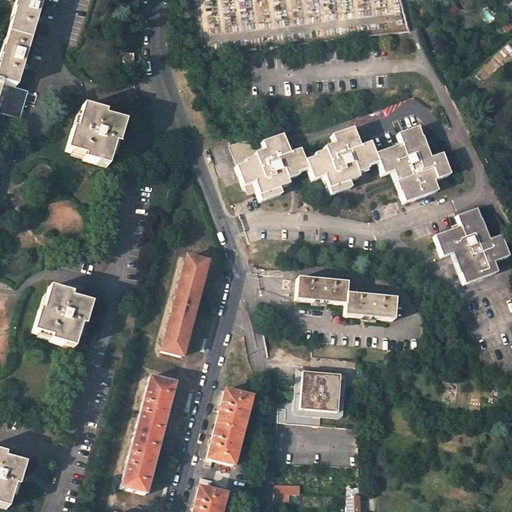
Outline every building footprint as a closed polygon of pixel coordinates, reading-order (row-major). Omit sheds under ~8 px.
[(0,115),(19,121),(23,106),(27,93),(15,89),(22,64),(36,17),(41,0),(18,0),(12,21),(11,21),(4,42),(5,43),(0,59),(0,115)] [(133,63),(134,55),(123,54),(122,63),(133,63)] [(103,114),(91,110),(82,108),(74,131),(70,130),(63,153),(81,158),(80,162),(104,169),(112,146),(116,147),(123,123),(103,117),(103,114)] [(358,149),(356,145),(351,130),(329,138),(333,149),(324,152),(323,151),(312,155),(313,158),(303,162),(298,150),(288,154),(281,135),(259,143),(260,146),(252,149),(250,141),(230,148),(237,167),(233,169),(241,190),(245,188),(247,194),(253,192),(259,207),(280,199),(276,189),(287,185),(286,182),(290,180),(296,178),(297,180),(307,176),(312,188),(322,184),(329,202),(349,194),(347,186),(357,182),(354,174),(359,172),(364,170),(365,172),(375,168),(380,181),(393,175),(395,180),(396,185),(393,186),(402,207),(434,195),(430,185),(446,179),(439,157),(426,162),(415,131),(394,138),(398,148),(373,157),(369,145),(358,149)] [(459,231),(454,233),(432,241),(439,261),(449,257),(462,289),(491,278),(487,267),(507,260),(499,239),(488,243),(484,233),(480,235),(476,225),(480,223),(476,212),(455,220),(459,231)] [(186,257),(181,275),(184,276),(168,335),(165,334),(161,352),(180,357),(192,315),(206,262),(186,257)] [(181,275),(165,334),(168,335),(184,276),(181,275)] [(394,321),(396,298),(346,293),(347,283),(297,279),(295,301),(345,305),(343,316),(394,321)] [(90,306),(77,301),(70,299),(71,297),(64,295),(47,289),(40,312),(36,311),(29,334),(47,339),(47,342),(72,351),(79,328),(83,329),(90,306)] [(357,346),(312,342),(311,355),(356,360),(357,346)] [(338,375),(301,371),(298,410),(291,409),(276,408),(276,411),(276,422),(358,429),(358,415),(341,413),(335,413),(338,375)] [(301,371),(295,371),(291,409),(298,410),(301,371)] [(335,413),(341,413),(344,375),(338,375),(335,413)] [(173,384),(148,377),(119,487),(144,494),(148,478),(169,399),(173,384)] [(244,423),(242,422),(246,405),(248,405),(250,397),(224,390),(221,401),(209,445),(206,459),(232,466),(234,457),(232,457),(237,439),(240,439),(244,423)] [(4,456),(0,454),(0,508),(5,511),(12,488),(16,489),(23,465),(3,459),(4,456)] [(191,511),(217,511),(221,501),(223,502),(224,495),(198,488),(195,499),(191,511)] [(346,495),(345,511),(358,511),(359,495),(346,494),(346,495)]
